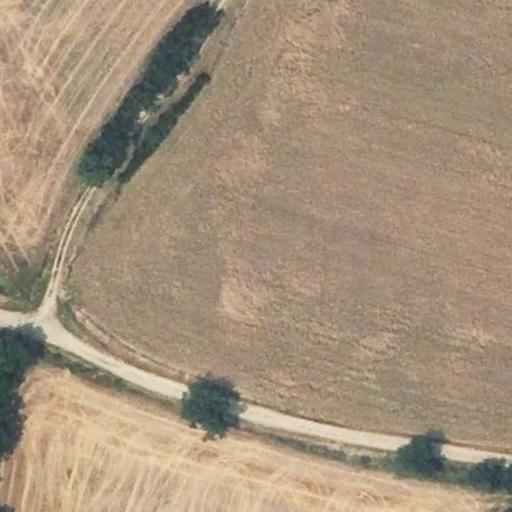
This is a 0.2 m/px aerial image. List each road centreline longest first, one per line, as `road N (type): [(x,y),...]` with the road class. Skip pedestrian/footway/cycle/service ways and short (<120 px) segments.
road 1 (track): [(43,329),(230,403),(511,464)]
road 2 (track): [(43,329),(73,229),(231,0)]
